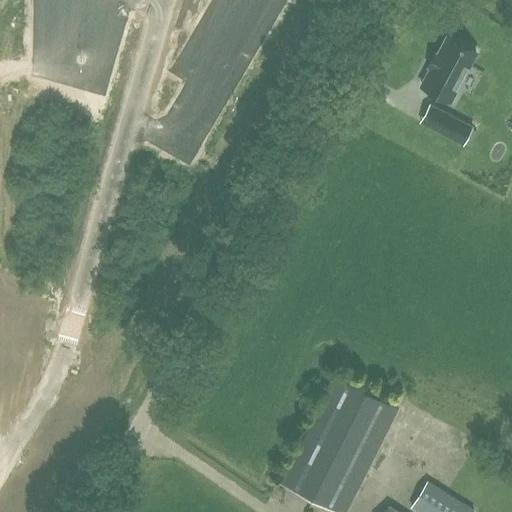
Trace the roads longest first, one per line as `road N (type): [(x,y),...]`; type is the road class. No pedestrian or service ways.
road 1 (unclassified): [(95,511),(358,0)]
road 2 (residential): [(11,451),(48,390),(71,328),(164,0)]
